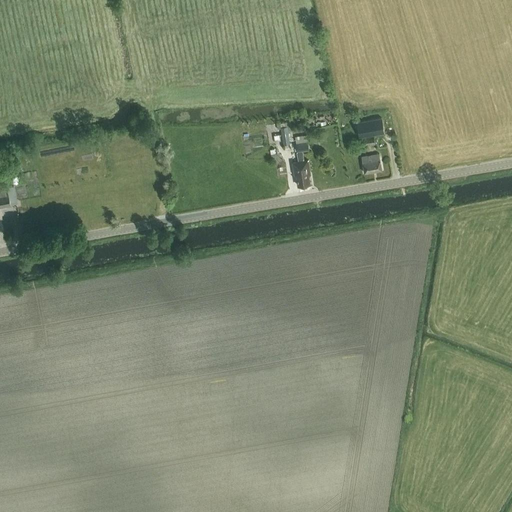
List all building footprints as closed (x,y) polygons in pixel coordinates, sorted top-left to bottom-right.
[(381,118),(356,122),(359,137),(384,133),(381,118)] [(290,144),(288,131),(291,130),(290,121),(280,123),(283,145),(290,144)] [(373,137),(373,135),(362,137),(362,139),(364,146),(375,144),(373,137)] [(298,161),(292,162),(294,175),(296,175),(297,185),(309,183),(308,172),(310,172),(308,159),(304,160),(302,151),(309,150),(308,141),(295,143),(297,152),(298,161)] [(364,173),(381,170),(379,154),(362,157),(364,173)] [(0,175),(20,171),(17,159),(0,162),(0,175)] [(8,195),(0,196),(0,206),(10,205),(8,195)]
